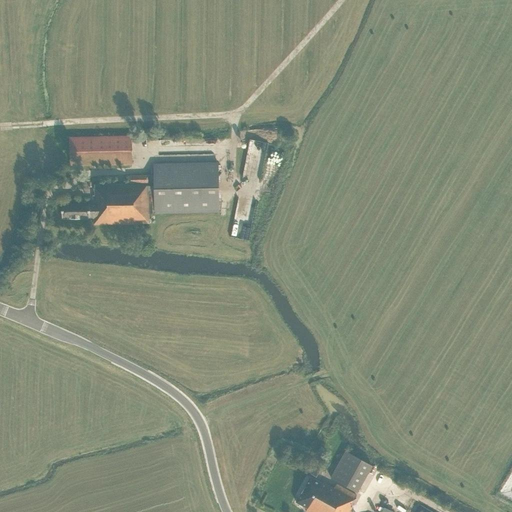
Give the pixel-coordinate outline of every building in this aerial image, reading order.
[(70,166),(132,165),(131,136),(69,138),(70,166)] [(251,139),(244,174),(261,177),(268,142),(251,139)] [(154,176),(128,176),(129,184),(94,185),(94,196),(92,196),(93,204),(85,204),(85,202),(82,202),(82,204),(61,205),(61,219),(89,219),(89,218),(93,218),(94,225),(149,224),(149,214),(219,212),(217,163),(154,164),(154,176)] [(358,493),(372,466),(346,451),(331,478),(358,493)] [(307,511),(348,511),(352,507),(350,506),(356,495),(324,477),(321,483),(310,477),(296,502),(307,508),(306,511),(307,511)]
